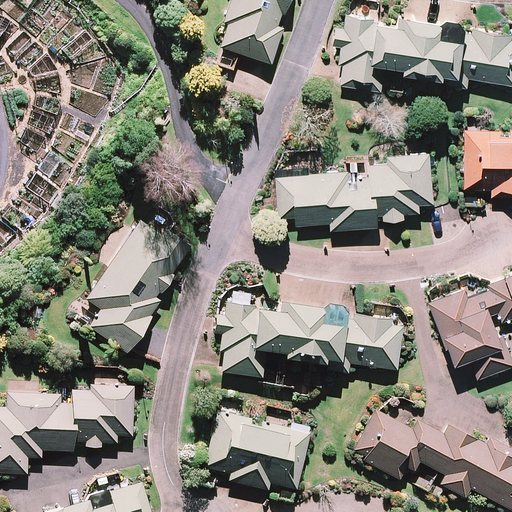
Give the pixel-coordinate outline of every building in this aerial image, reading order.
[(280,30),(276,28),(280,14),(284,15),(288,0),(231,0),(218,49),(271,64),(280,30)] [(441,21),(398,14),(396,24),(349,16),(338,84),(380,90),(385,63),(405,66),(404,71),(457,80),(464,39),(439,35),(441,21)] [(511,83),(511,34),(472,28),(465,77),(511,83)] [(237,60),(218,54),(214,67),(233,73),(237,60)] [(511,131),(466,131),(465,187),(492,188),(492,195),(511,195),(511,131)] [(378,225),(377,220),(405,218),(405,213),(420,212),(420,203),(433,202),(430,153),(387,156),(388,164),(369,165),(369,177),(349,179),(349,172),(277,176),(279,217),(296,216),(296,224),(331,222),(331,229),(378,225)] [(90,327),(127,353),(152,318),(149,316),(159,301),(154,298),(157,293),(161,295),(174,276),(170,274),(189,247),(168,233),(165,237),(141,220),(86,299),(102,310),(90,327)] [(511,272),(487,283),(489,287),(467,296),(464,287),(429,301),(454,362),(470,356),(478,378),(511,364),(511,359),(497,322),(511,316),(511,272)] [(248,307),(250,293),(232,291),(230,306),(225,305),(224,316),(215,315),(214,332),(223,333),(219,372),(261,377),(264,351),(284,353),(284,359),(325,364),(325,361),(396,369),(401,324),(392,323),(392,320),(344,314),(345,309),(279,302),(278,311),(248,307)] [(84,442),(84,447),(101,448),(102,443),(116,443),(116,435),(131,436),(133,387),(91,385),(91,391),(70,390),(69,405),(54,404),(55,395),(38,394),(39,383),(8,381),(7,408),(0,407),(0,472),(26,474),(27,457),(40,458),(40,450),(73,451),(74,442),(84,442)] [(411,429),(375,410),(351,454),(399,479),(405,467),(413,471),(418,461),(444,475),(439,485),(465,499),(470,489),(511,511),(511,458),(503,454),(506,449),(491,441),(487,447),(447,425),(442,434),(416,420),(411,429)] [(250,419),(217,411),(204,467),(230,473),(228,481),(267,489),(268,483),(296,489),(310,427),(271,418),(269,428),(249,423),(250,419)] [(149,511),(141,482),(109,491),(112,502),(89,509),(87,500),(46,511),(149,511)]
